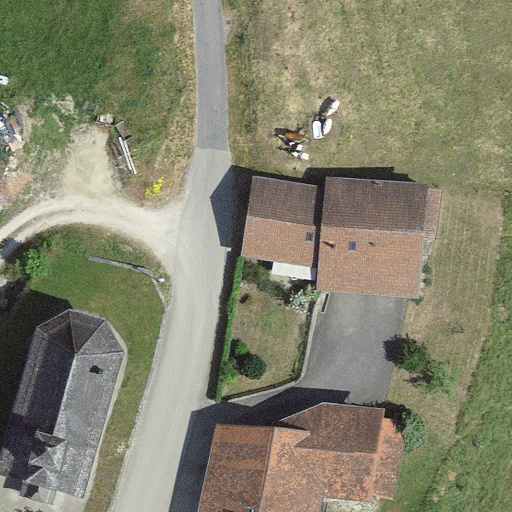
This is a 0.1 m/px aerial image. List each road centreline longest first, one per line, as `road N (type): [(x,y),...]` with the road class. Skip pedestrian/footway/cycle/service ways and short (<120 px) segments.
road 1 (residential): [(211,149),(185,365),(132,511)]
road 2 (unclassified): [(211,149),(207,0)]
